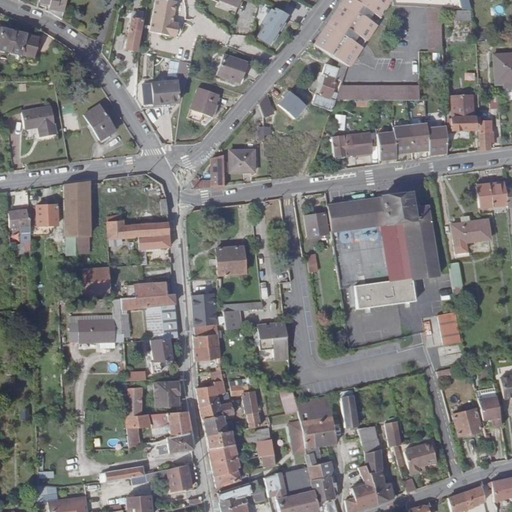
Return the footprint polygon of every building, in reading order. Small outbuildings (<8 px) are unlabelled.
[(37,0),(36,6),(43,10),(44,7),(48,9),(46,12),(61,22),(65,0),(37,0)] [(175,3),(162,0),(154,0),(148,34),(173,40),(176,26),(170,24),(175,3)] [(238,0),(214,0),(215,0),(214,5),(233,13),(238,0)] [(343,0),(315,44),(339,61),(347,66),(348,66),(354,57),(376,24),(369,20),(374,13),(380,16),(389,2),(386,0),(343,0)] [(459,0),(462,10),(468,10),(465,0),(459,0)] [(292,1),(287,15),(303,20),(307,6),(292,1)] [(272,11),(269,9),(259,24),(262,26),(259,30),(272,38),(287,15),(274,8),(272,11)] [(429,54),(441,53),(439,15),(439,9),(426,8),(429,54)] [(467,20),(467,10),(451,11),(452,20),(467,20)] [(140,21),(129,19),(123,49),(134,51),(140,21)] [(38,37),(0,28),(0,48),(33,56),(38,37)] [(259,30),(254,37),(267,45),(272,38),(259,30)] [(511,50),(491,52),(493,83),(511,81),(511,50)] [(222,54),(215,75),(238,82),(244,62),(222,54)] [(178,80),(185,81),(187,75),(189,63),(182,61),(178,80)] [(338,68),(337,67),(334,77),(337,79),(341,81),(347,66),(339,61),(338,68)] [(310,103),(330,110),(333,101),(336,94),(333,92),(337,79),(334,77),(337,67),(324,63),(320,73),(324,75),(318,94),(313,93),(310,103)] [(176,102),(174,81),(150,83),(152,103),(176,102)] [(336,94),(333,101),(354,101),(365,101),(371,101),(388,101),(405,101),(418,101),(418,85),(358,86),(339,86),(336,94)] [(204,116),(209,117),(214,103),(217,94),(199,88),(188,119),(201,124),(204,116)] [(266,95),(258,105),(261,117),(270,115),(266,95)] [(445,126),(446,145),(473,144),(473,131),(474,131),(474,119),(472,119),(471,96),(449,97),(451,115),(444,115),(445,126)] [(488,111),(497,110),(496,96),(487,97),(488,111)] [(81,113),(96,139),(113,130),(98,103),(81,113)] [(54,136),(49,107),(20,112),(23,131),(37,129),(39,138),(54,136)] [(408,125),(412,150),(429,148),(426,128),(425,123),(408,125)] [(396,152),(412,150),(408,125),(392,127),(392,131),(396,152)] [(430,153),(446,151),(446,145),(445,126),(426,128),(429,148),(430,153)] [(376,133),(380,159),(396,157),(396,152),(392,131),(376,133)] [(369,132),(353,134),(344,135),(330,138),(333,158),(373,152),(369,132)] [(478,132),(479,151),(488,149),(487,132),(478,132)] [(252,150),(229,150),(228,171),(252,171),(252,150)] [(221,187),(222,185),(221,159),(209,160),(210,178),(202,179),(191,182),(193,190),(202,188),(221,187)] [(87,235),(87,182),(63,186),(63,235),(65,235),(76,235),(87,235)] [(487,185),(489,207),(506,205),(503,186),(503,183),(487,185)] [(478,208),(489,207),(487,185),(475,186),(478,208)] [(506,205),(506,206),(511,205),(511,187),(511,188),(511,185),(503,186),(506,205)] [(410,279),(411,281),(438,276),(427,207),(412,209),(410,194),(326,207),(330,232),(402,221),(410,279)] [(107,223),(108,238),(138,237),(168,236),(164,200),(157,200),(158,215),(162,215),(162,224),(120,226),(119,222),(107,223)] [(29,236),(29,237),(49,236),(48,229),(48,225),(54,225),(57,225),(56,204),(35,206),(37,226),(29,227),(29,228),(29,236)] [(14,222),(26,220),(26,212),(13,214),(14,222)] [(309,238),(328,235),(324,213),(305,216),(309,238)] [(485,226),(450,231),(454,251),(487,246),(485,226)] [(29,236),(29,228),(20,228),(21,242),(29,240),(29,237),(29,236)] [(76,235),(65,235),(65,253),(76,253),(76,249),(76,246),(76,239),(76,235)] [(88,246),(87,235),(76,235),(76,239),(76,246),(88,246)] [(139,249),(168,248),(168,236),(138,237),(139,249)] [(243,247),(216,248),(218,275),(245,273),(243,247)] [(305,255),(307,272),(316,271),(313,253),(305,255)] [(81,295),(106,294),(105,266),(80,267),(81,295)] [(452,294),(462,293),(458,269),(448,271),(452,294)] [(414,302),(411,281),(410,279),(353,289),(356,312),(414,302)] [(133,296),(165,295),(165,282),(133,284),(133,296)] [(452,294),(454,301),(463,300),(462,293),(452,294)] [(142,305),(173,304),(172,295),(165,295),(133,296),(118,296),(119,307),(142,305)] [(193,348),(219,345),(213,295),(191,296),(194,335),(192,336),(193,348)] [(223,305),(223,312),(238,310),(262,309),(261,303),(223,305)] [(169,338),(176,338),(173,304),(142,305),(144,340),(147,340),(169,338)] [(225,329),(241,328),(238,310),(223,312),(225,329)] [(424,318),(429,347),(447,345),(442,315),(424,318)] [(78,340),(114,340),(113,318),(77,319),(78,340)] [(263,324),(266,348),(272,348),(273,358),(287,357),(283,321),(263,324)] [(258,349),(266,348),(263,324),(256,325),(256,329),(258,344),(258,349)] [(170,360),(169,338),(147,340),(148,362),(143,362),(143,372),(159,370),(159,366),(158,361),(170,360)] [(194,362),(220,360),(219,345),(193,348),(194,362)] [(452,368),(437,372),(439,377),(453,373),(452,368)] [(197,384),(200,407),(217,405),(215,395),(224,394),(221,370),(212,372),(213,386),(201,388),(201,383),(197,384)] [(124,382),(137,381),(136,371),(124,371),(124,382)] [(511,376),(501,378),(504,398),(511,396),(511,376)] [(154,406),(176,405),(175,383),(153,384),(154,406)] [(245,412),(250,428),(259,426),(258,418),(252,390),(251,384),(229,388),(230,396),(241,395),(242,405),(245,412)] [(290,385),(278,388),(282,409),(295,407),(294,401),(291,389),(290,385)] [(291,389),(294,401),(328,399),(326,388),(291,389)] [(126,405),(126,415),(139,415),(138,390),(125,391),(126,405)] [(477,401),(482,421),(493,418),(495,427),(501,425),(497,396),(477,401)] [(352,397),(340,398),(345,429),(358,427),(352,397)] [(294,401),(295,407),(298,422),(298,423),(331,419),(328,399),(294,401)] [(200,407),(206,436),(222,433),(219,418),(230,416),(229,405),(217,406),(217,405),(200,407)] [(475,409),(452,415),(457,437),(481,431),(475,409)] [(166,437),(188,433),(185,412),(146,415),(146,427),(165,426),(166,437)] [(129,446),(144,444),(143,434),(132,435),(132,426),(142,425),(141,415),(139,415),(126,415),(129,446)] [(331,419),(298,423),(303,449),(327,445),(335,443),(331,419)] [(298,423),(298,422),(287,424),(293,454),(304,453),(303,449),(298,423)] [(400,446),(396,423),(386,425),(389,448),(394,447),(400,446)] [(248,434),(249,444),(259,442),(270,440),(268,427),(263,428),(255,430),(255,433),(248,434)] [(358,430),(360,440),(362,453),(362,469),(356,470),(362,486),(367,507),(391,499),(387,485),(382,486),(376,475),(377,450),(373,427),(358,430)] [(222,433),(206,436),(208,450),(233,445),(231,432),(222,433)] [(169,453),(191,449),(188,433),(166,437),(167,439),(169,453)] [(270,440),(259,442),(262,456),(273,454),(270,440)] [(431,443),(414,447),(418,467),(423,466),(436,463),(434,454),(436,453),(434,444),(431,445),(431,443)] [(233,445),(208,450),(211,463),(237,458),(233,445)] [(418,467),(414,447),(405,449),(404,452),(409,475),(419,473),(419,471),(418,467)] [(262,456),(262,457),(264,468),(275,466),(273,454),(262,456)] [(312,454),(305,456),(309,478),(328,474),(331,468),(329,460),(314,462),(312,454)] [(237,458),(211,463),(214,477),(237,471),(237,468),(238,468),(237,458)] [(100,482),(142,475),(140,466),(103,472),(103,476),(99,477),(100,482)] [(192,489),(187,467),(156,472),(158,482),(167,480),(170,493),(192,489)] [(237,471),(214,477),(216,488),(239,481),(237,471)] [(315,502),(334,498),(337,498),(334,485),(332,485),(328,474),(309,478),(312,491),(315,502)] [(275,496),(276,500),(285,498),(279,475),(277,476),(264,479),(269,497),(275,496)] [(511,477),(488,483),(489,488),(492,488),(495,500),(511,496),(511,477)] [(411,479),(402,481),(405,495),(414,492),(411,479)] [(217,494),(219,503),(244,496),(252,493),(257,501),(266,499),(264,489),(262,489),(261,487),(259,487),(258,481),(251,483),(217,494)] [(345,511),(352,511),(367,507),(362,486),(350,489),(352,499),(344,501),(345,511)] [(448,498),(450,511),(456,511),(484,502),(481,486),(448,498)] [(278,511),(309,511),(317,510),(315,502),(312,491),(285,498),(276,500),(278,511)] [(49,501),(50,511),(88,511),(86,496),(49,501)] [(219,503),(221,511),(246,504),(244,496),(219,503)] [(130,511),(134,511),(153,511),(151,497),(126,501),(127,511),(130,511)] [(256,511),(268,511),(272,511),(270,502),(255,507),(256,511)] [(327,511),(336,511),(334,502),(326,504),(327,511)]
